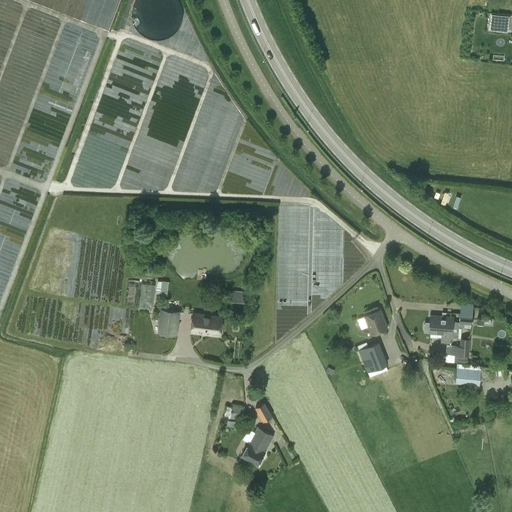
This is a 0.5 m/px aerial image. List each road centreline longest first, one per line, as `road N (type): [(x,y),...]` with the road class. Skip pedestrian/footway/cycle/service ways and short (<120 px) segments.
road 1 (unclassified): [(511,295),(394,232),(321,313),(248,368),(129,355)]
road 2 (primary): [(511,270),(428,227),(349,160),(279,65),(247,0)]
